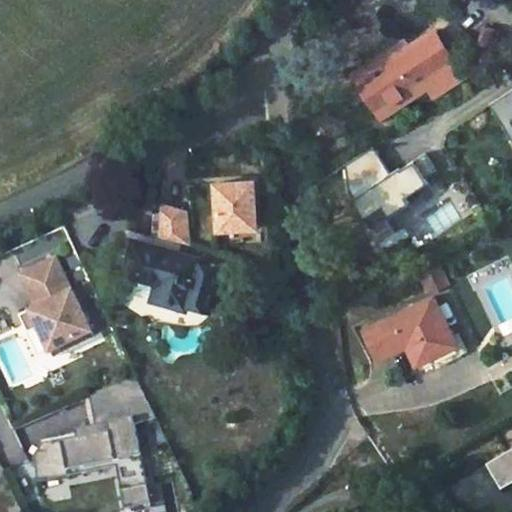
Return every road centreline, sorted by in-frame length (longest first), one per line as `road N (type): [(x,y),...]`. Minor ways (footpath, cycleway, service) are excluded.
road 1 (residential): [(260,103),(286,142),(332,419),(316,475),(285,511)]
road 2 (residential): [(260,103),(181,130),(0,217)]
